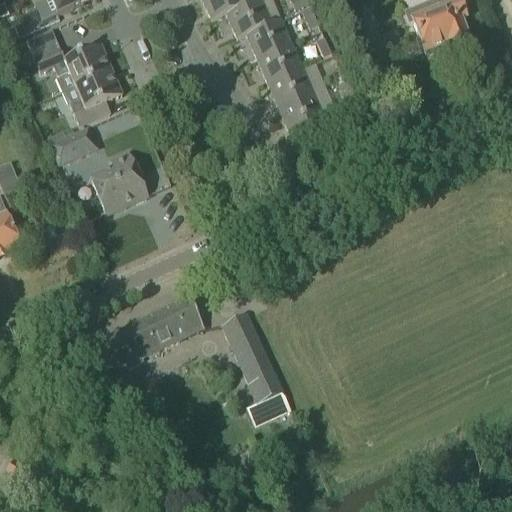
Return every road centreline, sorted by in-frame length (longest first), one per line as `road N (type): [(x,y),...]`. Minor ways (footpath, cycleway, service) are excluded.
road 1 (tertiary): [(0,343),(293,208)]
road 2 (tertiary): [(293,208),(481,128),(511,124)]
road 3 (residential): [(293,208),(269,156),(171,17)]
